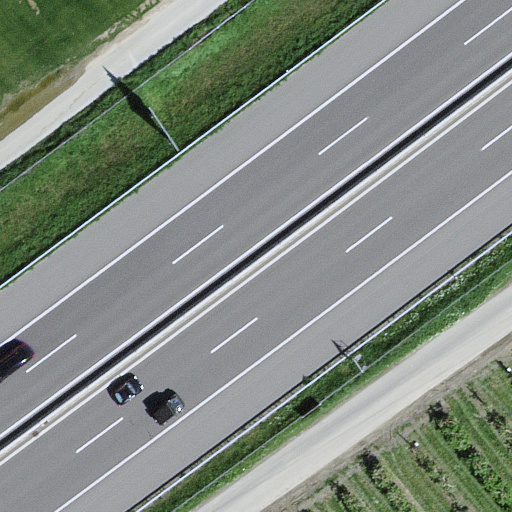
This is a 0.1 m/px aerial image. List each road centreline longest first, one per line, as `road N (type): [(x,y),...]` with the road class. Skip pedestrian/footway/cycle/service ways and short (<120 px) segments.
road 1 (motorway): [(511,5),(0,387)]
road 2 (motorway): [(0,507),(511,128)]
road 3 (unclassified): [(511,308),(232,511)]
road 4 (unclassified): [(0,148),(200,0)]
